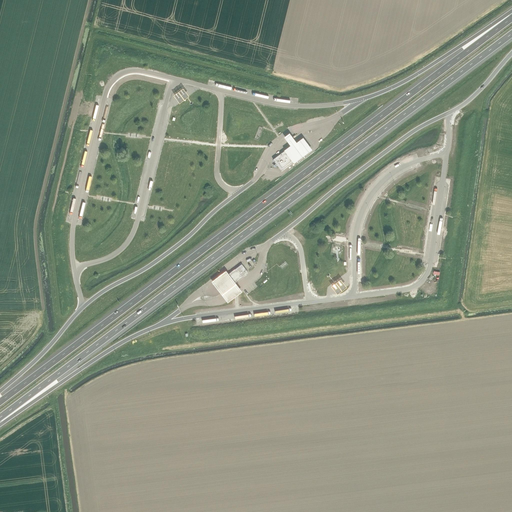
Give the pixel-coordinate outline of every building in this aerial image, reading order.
[(183,88),(173,95),(177,99),(179,103),(189,96),(186,92),(183,88)] [(285,149),(285,150),(294,162),(312,149),(303,137),(296,142),(293,137),(289,133),(284,137),(287,141),(290,145),(285,149)] [(281,171),(294,162),(285,150),(273,159),(281,171)] [(237,268),(228,275),(234,283),(248,272),(242,264),(237,268)] [(226,269),(211,280),(228,301),(242,290),(226,269)] [(340,277),(330,284),(334,290),(336,292),(346,285),(344,282),(340,277)] [(139,292),(128,301),(131,304),(142,295),(139,292)]
